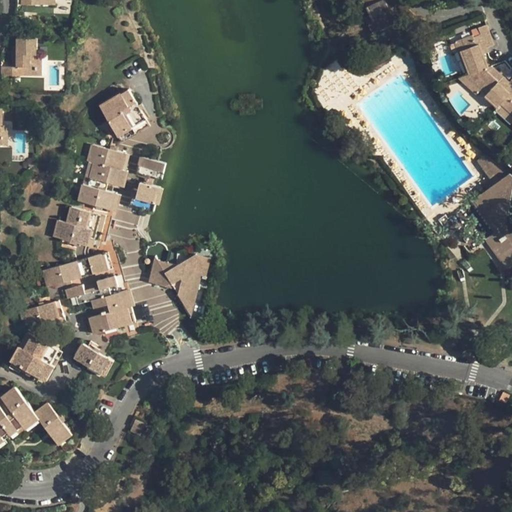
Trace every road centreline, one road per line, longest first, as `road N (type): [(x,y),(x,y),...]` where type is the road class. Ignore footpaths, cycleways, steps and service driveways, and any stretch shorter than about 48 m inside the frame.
road 1 (residential): [(511,382),(373,350),(265,345),(189,359)]
road 2 (residential): [(189,359),(144,378),(84,477),(45,492),(0,489)]
road 3 (residential): [(0,372),(51,387),(81,333),(77,314)]
road 4 (residential): [(136,264),(124,201),(139,141)]
